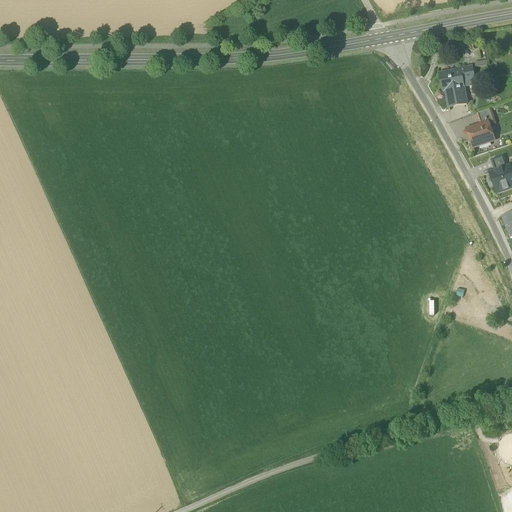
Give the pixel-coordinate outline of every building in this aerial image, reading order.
[(445,93),(448,109),(454,108),(466,106),(463,90),(462,84),(474,82),(472,70),(460,72),(440,76),(443,94),(445,93)] [(488,124),(489,127),(495,125),(490,110),(476,115),(480,126),(488,124)] [(463,130),(479,124),(475,114),(459,119),(463,130)] [(466,131),(473,149),(490,143),(488,137),(492,136),(489,127),(488,124),(480,126),(466,131)] [(491,162),(495,173),(506,169),(503,158),(491,162)] [(511,189),(511,173),(510,168),(506,169),(495,173),(489,175),(496,195),(511,189)] [(511,204),(501,208),(504,215),(511,211),(511,204)] [(511,213),(501,218),(510,240),(511,238),(511,213)]
